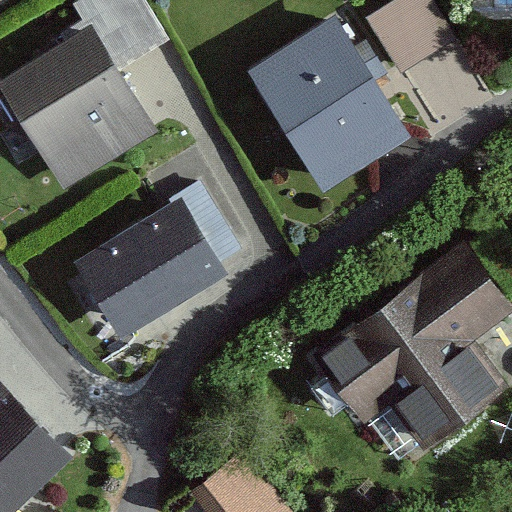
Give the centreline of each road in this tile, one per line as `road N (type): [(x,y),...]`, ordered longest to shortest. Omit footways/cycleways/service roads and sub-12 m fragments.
road 1 (residential): [(511,105),(424,177),(203,331),(155,423)]
road 2 (residential): [(0,287),(90,396),(155,423)]
